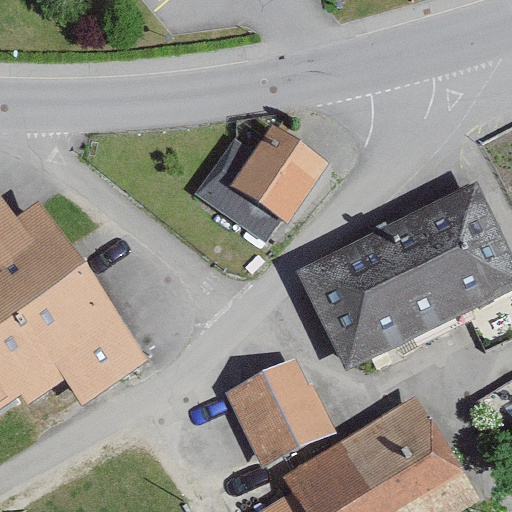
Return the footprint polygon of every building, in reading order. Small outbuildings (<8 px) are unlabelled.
[(329,173),(271,135),(254,161),(234,148),(197,207),(263,249),(277,226),(290,234),(329,173)] [(511,276),(473,200),(305,284),(353,380),(511,300),(511,276)] [(148,371),(46,215),(21,231),(3,203),(0,205),(0,428),(66,386),(84,413),(148,371)] [(328,444),(294,370),(228,400),(263,475),(328,444)] [(477,511),(412,409),(284,489),(292,501),(275,511),(477,511)]
